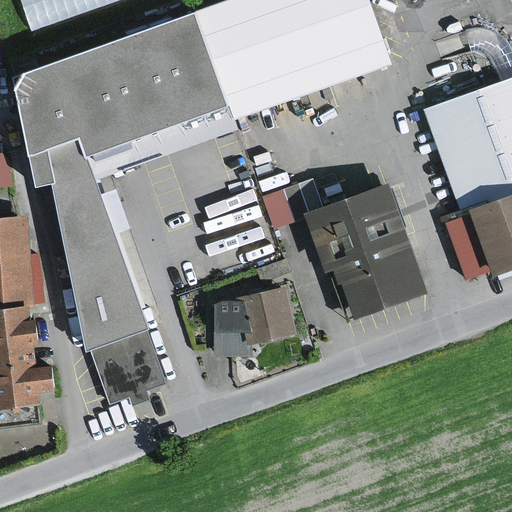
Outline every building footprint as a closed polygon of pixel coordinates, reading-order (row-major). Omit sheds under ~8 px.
[(25,0),(30,15),(79,0),(25,0)] [(200,0),(205,13),(240,0),(200,0)] [(240,0),(205,13),(201,14),(231,97),(389,43),(374,0),(240,0)] [(88,136),(95,158),(234,107),(231,97),(201,14),(22,78),(37,154),(88,136)] [(492,59),(503,82),(511,78),(511,48),(510,45),(505,38),(499,34),(491,30),(484,29),(475,29),(468,30),(473,53),(480,53),(486,55),(492,59)] [(389,43),(231,97),(234,107),(238,120),(397,65),(389,43)] [(466,216),(511,199),(511,78),(503,82),(426,111),(466,216)] [(238,120),(234,107),(95,158),(103,180),(242,129),(238,120)] [(88,136),(37,154),(44,188),(59,186),(94,350),(150,330),(156,329),(122,234),(108,195),(103,180),(95,158),(88,136)] [(10,152),(0,152),(0,187),(13,187),(10,152)] [(313,218),(327,213),(315,180),(301,185),(313,218)] [(313,218),(301,185),(286,190),(297,223),(313,218)] [(327,213),(313,218),(352,325),(432,296),(393,189),(327,213)] [(122,190),(108,195),(122,234),(136,230),(122,190)] [(297,223),(286,190),(264,197),(275,231),(297,223)] [(233,206),(250,253),(278,243),(261,196),(233,206)] [(511,199),(466,216),(450,222),(471,281),(498,271),(501,279),(511,274),(511,199)] [(31,216),(0,219),(0,429),(0,430),(44,425),(41,395),(63,391),(60,366),(43,367),(41,347),(47,346),(45,321),(38,321),(31,216)] [(289,259),(258,270),(262,283),(294,272),(289,259)] [(228,301),(217,305),(217,357),(255,356),(254,346),(301,335),(290,288),(242,302),(228,301)] [(150,330),(94,350),(113,403),(132,396),(136,407),(153,401),(150,392),(169,385),(150,330)]
